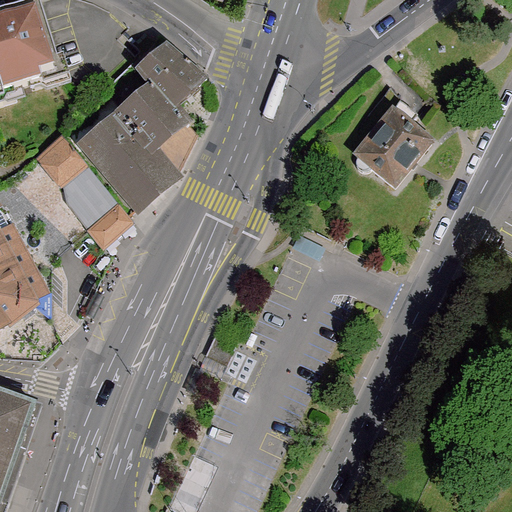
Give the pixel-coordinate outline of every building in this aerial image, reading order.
[(0,15),(0,95),(63,75),(40,3),(0,15)] [(390,105),(351,153),(395,188),(433,141),(390,105)] [(68,143),(43,163),(64,189),(89,168),(68,143)] [(80,215),(72,205),(59,216),(67,226),(80,215)] [(0,329),(34,304),(49,296),(29,257),(13,226),(0,233),(0,329)] [(228,342),(217,337),(207,359),(228,370),(235,354),(229,351),(230,347),(226,345),(228,342)] [(223,382),(228,370),(207,359),(200,372),(203,373),(223,382)] [(0,397),(0,506),(33,410),(0,397)]
